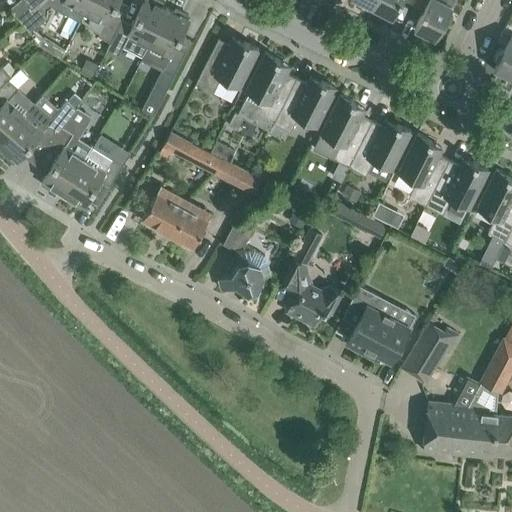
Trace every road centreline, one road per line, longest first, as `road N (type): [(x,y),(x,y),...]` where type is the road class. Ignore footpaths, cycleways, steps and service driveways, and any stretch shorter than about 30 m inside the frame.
road 1 (residential): [(40,270),(83,230),(371,384),(349,511)]
road 2 (residential): [(305,511),(185,421),(91,332),(40,270)]
road 3 (residential): [(445,96),(368,51),(299,47),(227,0)]
